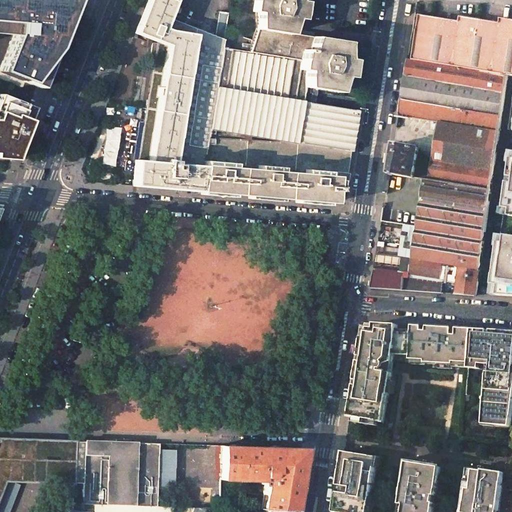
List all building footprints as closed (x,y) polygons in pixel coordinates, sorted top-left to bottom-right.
[(73,0),(19,0),(13,32),(12,34),(0,62),(0,72),(39,88),(65,22),(73,0)] [(0,0),(0,32),(12,34),(19,0),(0,0)] [(151,72),(217,83),(222,47),(228,13),(218,11),(214,36),(167,18),(173,0),(146,0),(132,37),(144,41),(146,37),(156,41),(151,72)] [(297,0),(256,0),(255,3),(255,29),(248,52),(222,47),(217,83),(209,138),(294,145),(296,142),(349,151),(356,110),(303,101),(304,88),(337,93),(345,68),(345,41),(289,33),(297,10),(297,0)] [(419,16),(412,60),(507,75),(511,76),(511,20),(500,19),(500,24),(479,21),(460,18),(459,22),(432,18),(419,16)] [(412,60),(407,59),(400,100),(501,118),(507,75),(412,60)] [(133,160),(131,186),(166,189),(187,191),(199,192),(204,162),(205,162),(209,138),(217,83),(151,72),(136,160),(133,160)] [(20,134),(32,107),(0,95),(0,156),(9,158),(20,134)] [(400,100),(398,116),(439,122),(431,173),(430,181),(490,191),(501,118),(400,100)] [(302,200),(333,203),(334,191),(337,191),(337,187),(334,187),(335,178),(347,181),(348,173),(346,173),(349,151),(296,142),(294,145),(209,138),(205,162),(204,162),(199,192),(226,194),(266,197),(302,200)] [(418,148),(393,144),(389,174),(413,178),(418,148)] [(502,215),(511,216),(511,150),(511,151),(502,215)] [(431,173),(422,171),(421,179),(424,180),(430,181),(431,173)] [(404,272),(373,270),(370,288),(441,293),(442,280),(457,282),(456,294),(476,295),(490,191),(430,181),(424,180),(414,247),(409,277),(404,277),(404,272)] [(377,244),(405,248),(409,212),(381,209),(377,244)] [(511,236),(500,235),(490,296),(511,296),(511,236)] [(365,323),(349,416),(354,417),(354,422),(379,426),(380,422),(383,422),(388,395),(389,395),(395,355),(411,354),(410,358),(425,359),(425,362),(454,364),(454,362),(469,363),(472,329),(415,326),(414,330),(400,329),(400,325),(365,323)] [(488,330),(472,329),(469,363),(468,368),(478,369),(478,364),(489,364),(493,365),(492,372),(488,372),(486,394),(490,394),(490,402),(486,402),(485,413),(489,414),(488,424),(511,426),(511,420),(511,331),(492,330),(491,334),(488,334),(488,330)] [(0,492),(8,472),(25,472),(25,481),(74,483),(74,482),(83,482),(84,442),(74,441),(74,440),(5,438),(5,440),(0,439),(0,492)] [(158,443),(84,441),(84,442),(83,482),(82,503),(93,503),(155,505),(156,485),(157,452),(158,443)] [(304,448),(220,445),(219,480),(261,481),(261,485),(265,485),(261,509),(265,509),(294,510),(304,448)] [(170,453),(157,452),(156,485),(168,485),(170,453)] [(371,511),(374,497),(371,497),(376,468),(379,468),(380,457),(344,452),(333,511),(371,511)] [(440,467),(407,462),(400,504),(404,505),(403,511),(432,511),(434,503),(432,503),(433,496),(435,496),(440,467)] [(498,511),(504,473),(483,469),(468,468),(466,481),(472,482),(472,484),(466,483),(461,511),(498,511)] [(6,479),(0,495),(0,511),(9,511),(20,485),(6,479)] [(155,505),(93,503),(61,502),(56,511),(171,511),(173,506),(155,505)]
